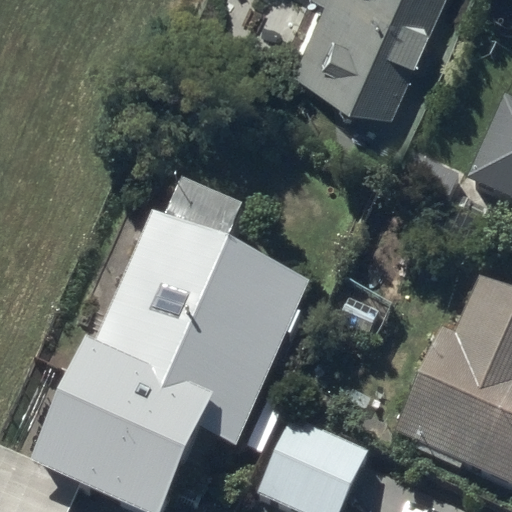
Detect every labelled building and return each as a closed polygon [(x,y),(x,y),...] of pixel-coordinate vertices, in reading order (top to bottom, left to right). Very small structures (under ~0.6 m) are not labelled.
[(378,116),(433,0),(320,0),(285,72),(378,116)] [(511,118),(505,115),(499,128),(487,123),(466,172),(420,152),(402,193),(452,214),(454,209),(511,234),(511,118)] [(270,412),(316,307),(154,236),(46,484),(0,464),(0,511),(184,511),(207,462),(238,475),(245,459),(265,467),(286,419),(270,412)] [(460,485),(462,482),(511,503),(511,314),(477,300),(454,352),(442,346),(397,451),(416,460),(414,465),(460,485)] [(352,511),(372,465),(295,433),(261,511),(352,511)]
